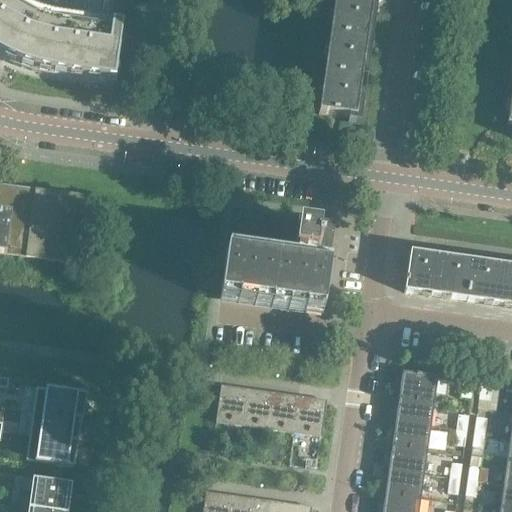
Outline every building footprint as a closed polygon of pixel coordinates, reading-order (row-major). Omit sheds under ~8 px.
[(110,29),(109,34),(57,27),(33,20),(12,8),(2,0),(0,0),(0,59),(4,61),(13,66),(20,69),(31,72),(38,74),(48,76),(105,84),(112,85),(117,55),(121,30),(110,29)] [(334,0),(332,18),(337,18),(334,36),(329,36),(326,56),(331,57),(328,75),(324,75),(321,95),(325,96),(323,114),(318,114),(318,115),(352,120),(351,125),(359,126),(376,4),(377,4),(377,3),(381,0),(334,0)] [(82,198),(0,185),(0,255),(72,266),(82,198)] [(299,217),(293,254),(329,260),(335,222),(299,217)] [(328,269),(327,269),(226,255),(220,298),(322,313),(328,269)] [(472,264),(409,255),(403,294),(466,303),(472,264)] [(511,269),(472,264),(466,303),(511,309),(511,269)] [(402,375),(398,400),(432,404),(436,381),(437,380),(420,377),(420,376),(415,376),(415,377),(402,375)] [(470,400),(471,393),(472,385),(462,383),(461,391),(461,399),(470,400)] [(490,387),(480,386),(477,411),(487,412),(488,403),(490,387)] [(242,428),(247,392),(220,388),(215,424),(242,428)] [(85,397),(36,389),(32,414),(82,421),(85,397)] [(268,432),(273,395),(247,392),(242,428),(268,432)] [(294,435),(299,399),(273,395),(268,432),(294,435)] [(326,403),(299,399),(294,435),(320,439),(326,403)] [(429,428),(432,404),(398,400),(395,424),(429,428)] [(81,422),(82,421),(32,414),(29,437),(76,444),(79,422),(81,422)] [(458,418),(456,432),(465,434),(468,419),(458,418)] [(485,422),(476,420),(474,435),(483,436),(485,422)] [(425,453),(429,428),(395,424),(391,448),(425,453)] [(463,448),(465,434),(456,432),(454,447),(463,448)] [(481,450),(483,436),(474,435),(472,449),(471,459),(481,460),(483,450),(481,450)] [(73,465),(76,444),(29,437),(25,463),(72,470),(73,465)] [(422,477),(425,453),(391,448),(388,472),(422,477)] [(471,459),(469,468),(467,483),(477,484),(479,469),(480,470),(481,460),(471,459)] [(511,489),(511,464),(507,464),(503,488),(511,489)] [(459,482),(461,467),(451,466),(449,480),(459,482)] [(418,501),(422,477),(388,472),(385,496),(418,501)] [(457,496),(459,482),(449,480),(447,495),(457,496)] [(17,500),(15,509),(35,511),(66,511),(70,486),(33,481),(31,495),(25,494),(17,500)] [(475,499),(477,484),(467,483),(465,498),(475,499)] [(511,511),(511,489),(503,488),(499,511),(511,511)] [(229,511),(232,498),(205,495),(202,511),(229,511)] [(416,511),(418,501),(385,496),(382,511),(416,511)] [(256,511),(258,502),(232,498),(229,511),(256,511)] [(282,511),(284,506),(258,502),(256,511),(282,511)]
